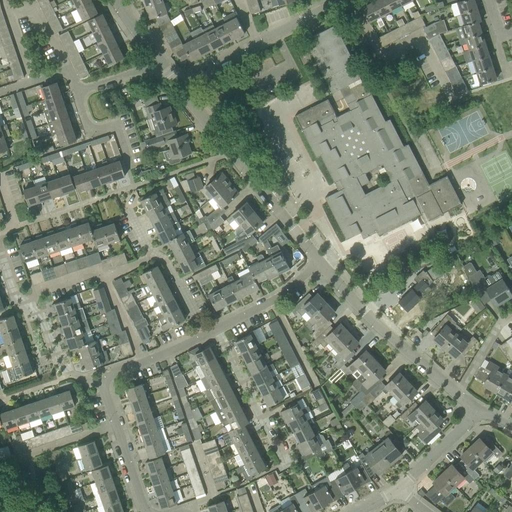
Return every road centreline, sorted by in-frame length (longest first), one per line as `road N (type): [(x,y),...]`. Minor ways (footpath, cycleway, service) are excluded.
road 1 (residential): [(324,258),(228,152),(176,79)]
road 2 (residential): [(459,391),(324,258)]
road 3 (unknown): [(351,0),(373,47),(425,38),(445,82)]
road 4 (residential): [(280,466),(216,328)]
road 5 (residential): [(28,306),(38,290),(90,272),(105,277),(151,254)]
road 6 (residential): [(146,511),(104,382)]
road 7 (residential): [(216,328),(287,292),(324,258)]
